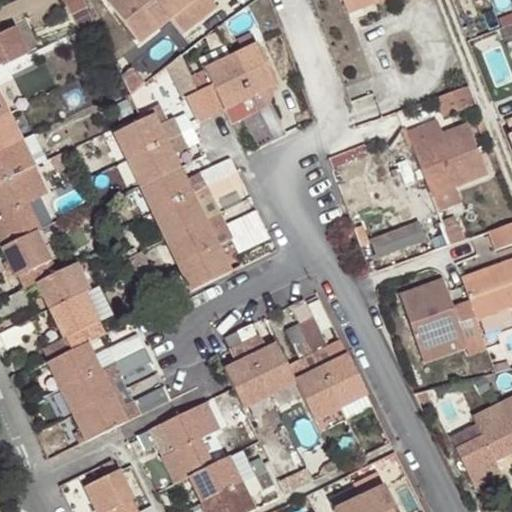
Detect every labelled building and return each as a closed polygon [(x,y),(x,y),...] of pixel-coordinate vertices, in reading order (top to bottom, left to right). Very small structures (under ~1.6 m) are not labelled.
[(213,8),(206,0),(192,0),(191,0),(107,0),(106,1),(140,43),(170,19),(181,34),(213,8)] [(345,18),(374,6),(371,0),(356,0),(341,6),(345,18)] [(0,66),(20,56),(8,32),(0,35),(0,66)] [(254,45),(229,57),(249,97),(263,90),(274,84),(254,45)] [(236,104),(249,97),(229,57),(188,77),(196,93),(206,87),(219,112),(236,104)] [(468,85),(433,96),(441,116),(475,105),(468,85)] [(206,87),(196,93),(185,98),(196,124),(219,112),(206,87)] [(243,117),(269,104),(263,90),(249,97),(236,104),(243,117)] [(270,139),(283,132),(269,104),(243,117),(256,146),(270,139)] [(0,149),(19,141),(6,113),(0,115),(0,149)] [(184,149),(197,143),(183,114),(170,120),(184,149)] [(164,140),(152,116),(113,135),(125,160),(164,140)] [(412,149),(432,199),(487,178),(467,127),(412,149)] [(177,168),(164,140),(125,160),(138,187),(177,168)] [(0,181),(31,167),(19,141),(0,149),(0,181)] [(240,185),(229,160),(228,158),(196,174),(202,187),(209,202),(240,185)] [(423,229),(432,253),(448,247),(428,194),(412,200),(398,163),(354,180),(360,195),(346,200),(363,243),(381,245),(416,232),(423,229)] [(0,181),(0,212),(0,213),(0,212),(0,245),(1,248),(35,231),(39,229),(25,203),(44,194),(31,167),(0,181)] [(151,212),(190,193),(177,168),(138,187),(151,212)] [(209,202),(202,187),(189,193),(196,208),(209,202)] [(189,193),(151,212),(163,237),(202,218),(196,208),(189,193)] [(259,224),(253,211),(222,228),(235,254),(266,238),(259,224)] [(176,265),(216,246),(202,218),(163,237),(176,265)] [(511,248),(511,227),(489,234),(495,254),(511,248)] [(416,232),(426,255),(432,253),(423,229),(416,232)] [(37,282),(55,273),(35,231),(1,248),(21,290),(37,282)] [(188,289),(227,270),(216,246),(176,265),(188,289)] [(511,260),(460,280),(470,308),(473,316),(475,321),(511,307),(511,260)] [(51,310),(83,294),(89,291),(75,263),(55,273),(37,282),(51,310)] [(441,280),(398,295),(420,354),(463,338),(466,348),(472,363),(488,357),(475,321),(473,316),(456,322),(453,314),(441,280)] [(102,284),(89,291),(83,294),(96,320),(115,310),(102,284)] [(0,317),(28,302),(21,290),(0,299),(0,317)] [(85,345),(104,336),(96,320),(83,294),(51,310),(64,337),(47,345),(55,360),(85,345)] [(311,354),(326,347),(302,299),(289,306),(296,323),(284,330),(299,360),(311,354)] [(470,308),(453,314),(456,322),(473,316),(470,308)] [(237,332),(267,393),(293,381),(292,378),(286,366),(275,343),(265,347),(259,335),(255,337),(250,326),(237,332)] [(267,393),(237,332),(223,339),(232,357),(236,363),(223,370),(241,406),(267,393)] [(106,349),(119,377),(148,361),(135,334),(106,349)] [(463,338),(420,354),(423,364),(466,348),(463,338)] [(344,353),(338,340),(326,347),(311,354),(317,366),(344,353)] [(92,356),(85,345),(55,360),(46,364),(59,390),(99,370),(92,356)] [(99,370),(106,384),(119,377),(106,349),(92,356),(99,370)] [(344,353),(317,366),(337,407),(364,394),(344,353)] [(317,366),(311,354),(299,360),(286,366),(292,378),(317,366)] [(220,364),(223,370),(236,363),(232,357),(220,364)] [(337,407),(317,366),(292,378),(293,381),(312,419),(337,407)] [(99,370),(59,390),(72,415),(111,396),(106,384),(99,370)] [(132,402),(138,415),(168,400),(162,387),(132,402)] [(434,401),(431,389),(413,394),(418,404),(434,401)] [(370,407),(364,394),(337,407),(344,420),(370,407)] [(511,395),(498,403),(511,432),(511,395)] [(118,409),(111,396),(72,415),(78,429),(85,441),(124,422),(118,409)] [(124,422),(138,415),(132,402),(118,409),(124,422)] [(511,452),(511,432),(498,403),(471,416),(480,435),(455,447),(474,487),(500,474),(494,461),(511,452)] [(204,404),(185,413),(197,438),(216,429),(204,404)] [(344,420),(337,407),(312,419),(318,432),(344,420)] [(185,413),(138,436),(144,448),(155,443),(161,456),(197,438),(185,413)] [(78,446),(85,441),(78,429),(72,432),(78,446)] [(161,456),(175,483),(188,477),(211,466),(197,438),(161,456)] [(200,503),(239,483),(226,457),(211,466),(188,477),(200,503)] [(258,489),(270,484),(258,459),(246,464),(258,489)] [(351,487),(367,479),(361,469),(346,476),(351,487)] [(94,511),(136,511),(117,472),(83,489),(94,511)] [(358,501),(383,489),(376,474),(367,479),(351,487),(358,501)] [(239,483),(200,503),(204,511),(246,511),(252,509),(239,483)] [(333,511),(337,511),(358,501),(351,487),(327,499),(333,511)] [(394,511),(383,489),(358,501),(363,511),(394,511)] [(363,511),(358,501),(337,511),(363,511)]
